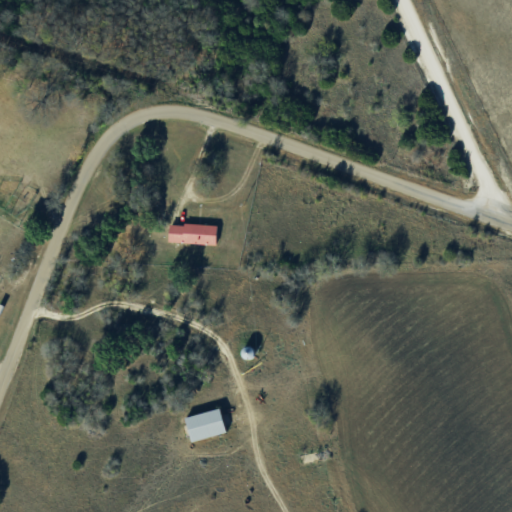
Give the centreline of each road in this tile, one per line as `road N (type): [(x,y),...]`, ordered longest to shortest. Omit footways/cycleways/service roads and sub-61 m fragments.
road 1 (residential): [(0,380),(52,239),(92,159),(116,130),(144,115),(206,114),(511,220)]
road 2 (residential): [(495,215),(400,0)]
